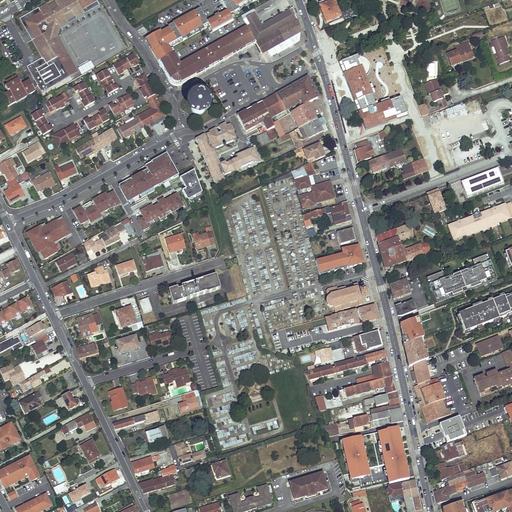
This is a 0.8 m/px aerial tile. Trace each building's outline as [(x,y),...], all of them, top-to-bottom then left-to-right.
[(42,56),(27,65),(41,90),(69,74),(55,50),(58,48),(52,38),(51,37),(51,35),(56,37),(57,35),(59,27),(60,28),(69,23),(67,21),(75,16),(76,19),(100,5),(96,0),(54,0),(56,1),(48,5),(47,4),(20,18),(28,31),(31,30),(36,39),(33,41),(42,56)] [(199,9),(146,38),(150,45),(148,46),(158,62),(172,54),(174,53),(171,47),(207,26),(211,32),(232,21),(227,13),(232,10),(233,12),(238,10),(236,7),(249,0),(251,3),(255,0),(254,0),(219,0),(226,11),(218,16),(217,14),(211,17),(212,19),(206,22),(199,9)] [(325,0),(320,2),(321,5),(319,5),(326,22),(341,16),(334,0),(325,0)] [(273,34),(297,20),(293,8),(260,26),(253,14),(244,18),(249,27),(245,28),(254,44),(256,43),(262,40),(273,34)] [(302,32),(297,20),(273,34),(283,50),(298,41),(299,35),(298,34),(300,33),(302,32)] [(254,44),(245,28),(178,65),(164,73),(170,84),(174,86),(178,87),(181,85),(180,83),(183,81),(182,78),(183,77),(185,80),(199,72),(203,68),(201,65),(202,64),(204,66),(211,61),(219,58),(217,56),(219,55),(220,58),(226,58),(245,47),(243,44),(245,44),(247,48),(254,44)] [(28,31),(33,41),(36,39),(31,30),(28,31)] [(300,42),(300,33),(298,34),(299,35),(298,41),(283,50),(277,53),(277,55),(300,42)] [(283,50),(273,34),(262,40),(268,51),(271,57),(277,53),(283,50)] [(77,70),(57,35),(56,37),(51,35),(51,37),(52,38),(58,48),(55,50),(69,74),(77,70)] [(506,47),(502,38),(492,42),(498,59),(497,59),(499,65),(510,61),(508,56),(509,55),(506,47)] [(262,54),(268,51),(262,40),(256,43),(262,54)] [(458,47),(460,51),(468,48),(470,47),(469,42),(458,47)] [(245,47),(226,58),(227,59),(246,49),(245,47)] [(471,56),(468,48),(460,51),(458,52),(457,51),(447,54),(451,66),(467,60),(466,58),(471,56)] [(134,54),(114,66),(119,75),(124,73),(123,71),(134,66),(135,67),(139,64),(134,54)] [(175,60),(172,54),(158,62),(161,68),(175,60)] [(199,72),(200,74),(227,59),(226,58),(220,58),(219,55),(217,56),(219,58),(211,61),(204,66),(202,64),(201,65),(203,68),(199,72)] [(178,65),(175,60),(161,68),(164,73),(178,65)] [(92,61),(77,67),(80,75),(95,69),(92,61)] [(437,63),(428,63),(428,76),(441,76),(441,68),(437,68),(437,63)] [(365,131),(407,116),(401,98),(376,106),(362,68),(344,74),(365,131)] [(107,70),(96,76),(102,86),(103,85),(109,94),(119,89),(117,85),(115,86),(112,81),(114,79),(112,76),(111,76),(109,73),(107,70)] [(181,85),(200,74),(199,72),(185,80),(183,77),(182,78),(183,81),(180,83),(181,85)] [(25,84),(21,86),(16,76),(6,81),(8,85),(7,86),(10,91),(10,92),(6,94),(7,96),(3,98),(8,107),(16,102),(15,101),(20,99),(20,100),(23,99),(22,98),(26,95),(27,96),(35,92),(30,83),(26,85),(25,84)] [(144,76),(137,80),(141,87),(142,87),(143,88),(142,89),(140,90),(145,98),(146,98),(147,97),(148,99),(147,99),(149,103),(155,99),(156,99),(154,95),(156,95),(152,89),(153,88),(149,82),(148,83),(146,80),(144,76)] [(319,97),(307,77),(276,95),(277,97),(306,80),(317,98),(319,97)] [(437,100),(438,104),(446,102),(444,98),(443,98),(435,79),(429,82),(432,89),(429,90),(431,95),(434,102),(437,100)] [(437,79),(435,79),(443,98),(444,98),(437,79)] [(285,110),(285,111),(299,103),(302,107),(309,103),(317,98),(306,80),(277,97),(285,110)] [(85,82),(74,88),(76,92),(78,91),(84,102),(83,102),(86,107),(95,102),(85,82)] [(65,93),(46,103),(51,112),(54,110),(54,109),(55,108),(56,109),(57,110),(61,108),(65,106),(64,104),(70,101),(65,93)] [(135,105),(129,95),(122,99),(121,97),(117,99),(119,103),(114,105),(113,103),(109,106),(115,116),(135,105)] [(262,103),(270,119),(285,110),(277,97),(276,95),(262,103)] [(138,116),(144,127),(149,124),(151,123),(153,126),(166,119),(155,99),(149,103),(153,108),(138,116)] [(199,100),(198,100),(195,101),(193,102),(192,104),(191,105),(191,108),(191,111),(193,113),(196,114),(198,115),(201,114),(203,112),(205,110),(205,107),(205,105),(203,102),(201,101),(199,100)] [(270,119),(262,103),(243,113),(244,115),(242,116),(241,114),(237,116),(245,133),(257,127),(256,126),(258,126),(259,125),(258,123),(262,121),(263,124),(267,132),(272,129),(274,128),(272,124),(270,119)] [(302,107),(290,114),(291,116),(293,115),(311,106),(309,103),(302,107)] [(425,104),(418,106),(422,116),(429,114),(425,104)] [(314,112),(311,106),(293,115),(294,117),(292,118),(294,122),(296,121),(300,129),(318,120),(315,115),(313,116),(312,113),(314,112)] [(42,109),(32,114),(36,121),(37,120),(41,127),(39,128),(43,135),(53,129),(50,124),(49,125),(43,114),(45,114),(42,109)] [(89,118),(84,121),(90,130),(110,119),(104,109),(99,112),(100,113),(90,119),(89,118)] [(430,149),(487,131),(481,111),(424,130),(430,149)] [(144,127),(138,116),(134,119),(135,120),(119,128),(120,129),(117,130),(122,139),(124,138),(125,138),(132,134),(132,133),(131,131),(134,129),(134,131),(140,128),(140,129),(144,127)] [(326,124),(323,117),(318,120),(321,126),(326,124)] [(26,127),(21,118),(5,127),(9,135),(16,131),(17,133),(26,127)] [(286,136),(278,120),(272,124),(274,128),(280,138),(286,136)] [(309,139),(324,132),(321,126),(318,120),(300,129),(292,132),(295,136),(291,138),(293,142),(298,140),(298,139),(300,138),(300,140),(303,140),(309,138),(309,139)] [(64,129),(52,136),(58,148),(64,145),(65,142),(73,138),(73,139),(81,135),(74,123),(70,125),(71,127),(68,129),(65,130),(64,129)] [(215,128),(209,132),(211,136),(208,137),(212,147),(215,145),(217,149),(223,146),(221,141),(225,140),(227,144),(233,141),(232,138),(235,136),(230,127),(228,128),(226,125),(219,128),(221,133),(218,134),(215,128)] [(117,138),(112,129),(94,139),(100,150),(103,148),(103,146),(110,142),(117,138)] [(267,132),(258,136),(262,144),(263,145),(277,138),(272,129),(267,132)] [(382,140),(388,138),(385,130),(379,132),(382,140)] [(209,132),(204,135),(211,151),(217,149),(215,145),(212,147),(208,137),(211,136),(209,132)] [(291,138),(289,134),(286,136),(280,138),(277,140),(280,144),(291,138)] [(204,135),(195,139),(216,185),(224,182),(222,177),(217,166),(211,151),(204,135)] [(300,140),(300,138),(298,139),(298,140),(293,142),(297,150),(300,149),(304,147),(300,140)] [(100,150),(94,139),(75,149),(80,159),(87,155),(95,151),(95,152),(100,150)] [(369,145),(368,140),(356,145),(357,149),(369,145)] [(27,163),(42,155),(36,144),(32,146),(33,147),(29,149),(22,154),(27,163)] [(325,157),(320,144),(304,150),(310,163),(325,157)] [(374,154),(370,144),(369,145),(357,149),(354,151),(357,163),(374,157),(373,154),(374,154)] [(238,159),(232,162),(235,169),(236,171),(253,163),(252,162),(257,159),(253,149),(237,157),(238,159)] [(406,161),(402,150),(368,162),(372,174),(406,161)] [(302,164),(307,161),(302,152),(297,155),(302,164)] [(179,176),(167,154),(151,163),(152,164),(149,166),(150,169),(148,170),(149,173),(144,176),(142,173),(119,186),(128,203),(132,200),(139,196),(153,188),(158,186),(158,184),(161,182),(163,184),(179,176)] [(17,174),(9,159),(0,164),(0,168),(0,170),(2,169),(4,173),(9,181),(14,179),(13,177),(17,174)] [(400,181),(429,170),(426,164),(424,159),(411,163),(413,168),(404,171),(405,173),(401,175),(403,178),(400,179),(400,181)] [(56,166),(53,168),(60,181),(68,177),(67,176),(76,171),(71,162),(58,169),(56,166)] [(224,162),(220,164),(225,176),(232,173),(231,171),(235,169),(232,162),(225,165),(224,162)] [(411,163),(402,167),(404,171),(413,168),(411,163)] [(220,164),(217,166),(222,177),(225,176),(220,164)] [(308,177),(305,166),(274,180),(275,182),(292,177),(293,177),(294,179),(295,181),(308,177)] [(201,190),(194,171),(180,179),(182,183),(185,181),(187,184),(184,186),(186,189),(182,191),(187,199),(191,196),(191,198),(195,196),(198,194),(198,192),(201,190)] [(55,183),(49,172),(41,177),(42,178),(36,181),(35,179),(31,182),(37,192),(41,190),(41,191),(49,187),(55,183)] [(23,182),(20,176),(7,183),(10,189),(4,192),(10,203),(24,195),(18,184),(23,182)] [(331,186),(330,182),(311,187),(308,177),(295,181),(302,209),(316,206),(316,204),(333,199),(332,197),(329,186),(331,186)] [(153,188),(139,196),(140,198),(155,191),(153,188)] [(446,210),(438,189),(427,193),(428,197),(433,211),(435,214),(446,210)] [(119,202),(113,192),(107,195),(106,193),(92,201),(95,206),(92,208),(86,211),(84,212),(81,207),(73,212),(80,225),(84,223),(83,220),(86,218),(88,221),(90,224),(95,221),(101,217),(99,214),(98,211),(101,209),(103,212),(107,210),(105,207),(112,203),(113,206),(119,202)] [(138,221),(143,230),(149,227),(147,224),(146,221),(152,218),(157,215),(159,217),(165,214),(163,212),(169,209),(170,211),(176,208),(182,204),(176,194),(165,201),(164,199),(158,202),(159,204),(153,207),(152,205),(140,212),(143,217),(138,221)] [(92,201),(89,202),(91,205),(84,208),(83,206),(81,207),(84,212),(86,211),(85,209),(91,206),(92,208),(95,206),(92,201)] [(342,204),(342,205),(329,209),(329,208),(324,209),(324,210),(326,215),(332,213),(334,222),(346,218),(346,217),(351,216),(349,210),(347,202),(342,204)] [(455,224),(449,226),(454,240),(511,218),(511,205),(511,203),(499,207),(499,209),(491,212),(491,211),(481,214),(482,216),(474,219),(473,217),(463,221),(464,223),(456,226),(455,224)] [(322,217),(326,216),(326,215),(324,210),(305,215),(304,215),(303,215),(306,228),(307,228),(307,227),(311,226),(309,221),(316,219),(317,221),(319,222),(321,222),(323,219),(322,217)] [(335,225),(352,221),(351,216),(346,217),(346,218),(334,222),(335,225)] [(70,234),(61,218),(56,221),(51,224),(45,227),(30,235),(34,242),(31,243),(38,254),(40,253),(44,260),(57,253),(53,246),(52,243),(58,240),(58,241),(65,237),(70,234)] [(136,235),(129,223),(123,226),(126,231),(129,236),(132,234),(134,236),(136,235)] [(414,238),(413,223),(376,236),(385,269),(406,261),(403,251),(401,246),(400,243),(414,238)] [(44,225),(27,234),(31,243),(34,242),(30,235),(45,227),(44,225)] [(123,225),(115,229),(117,235),(126,231),(123,226),(123,225)] [(115,229),(113,227),(106,231),(108,236),(103,239),(106,246),(120,239),(117,235),(115,229)] [(316,236),(314,229),(309,230),(307,231),(309,238),(316,236)] [(355,241),(352,229),(337,233),(341,245),(355,241)] [(210,246),(215,244),(211,233),(207,234),(210,246)] [(197,250),(210,246),(207,234),(200,237),(194,239),(197,250)] [(184,245),(181,235),(166,240),(170,253),(174,252),(173,249),(184,245)] [(322,240),(320,236),(311,238),(314,249),(312,249),(314,256),(324,253),(322,246),(321,246),(320,240),(322,240)] [(93,254),(106,248),(101,240),(94,243),(92,239),(84,244),(87,252),(91,250),(93,254)] [(432,251),(428,243),(422,245),(421,244),(406,250),(403,251),(406,261),(432,251)] [(341,249),(342,255),(343,257),(361,253),(359,246),(341,249)] [(159,255),(158,252),(142,257),(143,261),(159,255)] [(343,257),(342,255),(328,258),(316,262),(320,276),(363,264),(361,253),(343,257)] [(76,261),(73,255),(56,263),(60,272),(72,266),(71,264),(76,261)] [(163,266),(159,255),(143,261),(147,271),(163,266)] [(471,290),(497,279),(491,265),(489,266),(486,259),(489,258),(487,255),(472,261),(476,270),(472,271),(472,270),(468,272),(467,272),(469,276),(466,277),(471,290)] [(20,270),(16,262),(7,266),(9,269),(3,272),(6,278),(12,275),(11,275),(20,270)] [(136,271),(133,262),(117,267),(120,276),(136,271)] [(111,281),(107,270),(104,271),(103,267),(94,270),(95,273),(87,276),(90,285),(101,281),(102,284),(111,281)] [(453,278),(453,277),(455,282),(458,281),(463,293),(471,290),(466,277),(469,276),(467,272),(468,272),(467,271),(452,276),(453,278)] [(449,280),(445,282),(442,272),(427,278),(428,282),(430,281),(433,288),(431,288),(436,303),(445,300),(463,293),(458,281),(455,282),(453,277),(453,278),(449,279),(449,280)] [(220,289),(216,276),(182,287),(182,289),(178,290),(178,288),(169,291),(173,304),(220,289)] [(414,279),(413,276),(406,279),(410,292),(418,290),(414,279)] [(410,292),(406,279),(389,285),(393,300),(411,294),(410,292)] [(73,293),(68,282),(52,289),(56,296),(59,295),(60,296),(63,295),(64,297),(73,293)] [(360,291),(358,284),(338,290),(337,287),(329,289),(327,293),(328,297),(327,300),(327,303),(328,305),(330,306),(332,307),(333,309),(335,309),(336,314),(344,311),(343,309),(363,303),(362,297),(367,296),(365,290),(360,291)] [(511,295),(510,296),(511,298),(506,300),(505,297),(505,296),(501,298),(494,301),(489,303),(486,304),(480,306),(479,304),(477,305),(478,307),(474,309),(459,314),(460,316),(462,322),(466,332),(471,330),(471,331),(478,328),(483,327),(495,322),(501,320),(508,317),(507,316),(508,316),(511,313),(511,295)] [(27,298),(20,302),(21,303),(17,306),(21,313),(25,311),(26,312),(32,308),(27,298)] [(151,311),(147,299),(139,302),(143,313),(151,311)] [(395,307),(398,317),(402,316),(417,311),(413,301),(402,305),(401,304),(397,305),(398,306),(395,307)] [(9,308),(10,309),(6,312),(10,319),(14,317),(15,318),(22,314),(21,313),(17,306),(16,304),(9,308)] [(376,310),(374,304),(359,309),(362,322),(368,320),(366,313),(376,310)] [(136,324),(131,307),(126,309),(126,311),(123,312),(123,310),(116,312),(122,329),(136,324)] [(362,322),(359,309),(354,310),(357,323),(362,322)] [(357,323),(354,310),(348,312),(348,314),(351,325),(357,323)] [(376,313),(376,310),(366,313),(368,320),(378,318),(376,313)] [(2,314),(2,313),(0,313),(0,325),(0,326),(7,322),(7,321),(10,319),(6,312),(2,314)] [(429,314),(400,325),(404,346),(421,339),(424,338),(423,333),(422,333),(419,326),(421,325),(421,323),(431,319),(429,314)] [(97,332),(92,315),(76,320),(81,334),(90,332),(90,334),(97,332)] [(25,330),(29,338),(33,336),(35,341),(46,335),(47,334),(40,323),(25,330)] [(297,331),(295,326),(272,332),(274,338),(297,331)] [(366,347),(367,351),(382,346),(378,331),(354,338),(355,342),(358,353),(362,352),(361,348),(366,347)] [(172,343),(169,333),(159,336),(159,334),(149,337),(153,349),(162,346),(172,343)] [(47,350),(43,343),(49,340),(46,335),(35,341),(38,346),(33,348),(37,356),(47,350)] [(139,346),(136,336),(117,341),(120,352),(139,346)] [(0,343),(0,353),(11,347),(14,352),(23,347),(18,337),(14,339),(13,337),(0,343)] [(503,349),(498,338),(490,341),(492,344),(486,347),(485,343),(477,346),(481,358),(488,355),(488,354),(495,351),(495,352),(503,349)] [(108,339),(102,341),(105,349),(110,347),(108,339)] [(421,339),(404,346),(408,368),(414,366),(425,361),(428,360),(421,339)] [(340,341),(329,344),(330,348),(331,351),(342,348),(340,341)] [(98,353),(95,344),(76,350),(79,359),(98,353)] [(326,349),(319,351),(321,359),(322,364),(330,361),(329,360),(326,349)] [(384,351),(365,357),(367,364),(375,361),(386,358),(384,351)] [(501,353),(508,372),(510,371),(511,370),(511,367),(510,363),(508,364),(504,353),(501,353)] [(308,371),(304,372),(307,380),(367,365),(367,364),(365,357),(365,356),(357,358),(357,361),(354,361),(354,359),(334,364),(335,367),(331,368),(331,365),(314,369),(308,371)] [(414,366),(415,372),(417,380),(418,382),(417,382),(417,384),(418,386),(429,381),(429,380),(428,377),(433,375),(430,365),(426,367),(425,361),(414,366)] [(375,373),(389,369),(388,363),(377,366),(372,367),(374,375),(375,375),(375,373)] [(0,368),(0,371),(1,371),(6,380),(11,378),(15,386),(19,384),(10,365),(1,370),(0,368)] [(23,376),(18,366),(13,369),(11,365),(10,365),(19,384),(22,382),(20,377),(23,376)] [(190,382),(186,369),(181,371),(181,369),(177,370),(177,372),(174,373),(173,371),(169,373),(170,375),(166,376),(168,384),(172,383),(172,381),(175,380),(176,383),(180,385),(181,387),(186,385),(185,384),(190,382)] [(391,377),(389,369),(375,373),(375,375),(374,375),(356,380),(358,386),(391,377)] [(44,371),(19,385),(23,392),(28,390),(26,386),(30,384),(32,389),(42,384),(39,379),(46,375),(44,371)] [(483,376),(474,380),(479,395),(489,392),(488,389),(495,386),(500,385),(501,386),(502,388),(509,385),(511,384),(511,376),(510,371),(508,372),(499,375),(500,378),(498,379),(497,375),(496,372),(486,376),(487,378),(484,379),(483,377),(483,376)] [(392,388),(393,377),(391,377),(358,386),(340,391),(342,399),(384,388),(385,390),(392,388)] [(395,385),(393,377),(392,388),(385,390),(386,395),(396,392),(395,385)] [(437,384),(435,379),(429,381),(418,386),(416,386),(418,391),(421,391),(426,405),(424,406),(428,417),(431,416),(433,421),(452,413),(450,408),(447,409),(443,400),(446,399),(440,383),(437,384)] [(156,392),(152,380),(149,381),(149,382),(146,383),(146,382),(145,382),(139,384),(139,382),(135,383),(135,385),(131,386),(134,394),(138,393),(140,397),(151,393),(156,392)] [(418,391),(416,386),(414,387),(428,423),(433,421),(431,416),(428,417),(424,406),(426,405),(421,391),(418,391)] [(125,397),(122,389),(113,391),(115,396),(111,398),(112,401),(125,397)] [(196,397),(194,391),(183,395),(185,400),(186,403),(184,403),(178,405),(180,412),(189,410),(188,410),(198,406),(196,397)] [(398,401),(396,392),(386,395),(363,401),(364,405),(375,403),(376,406),(388,403),(389,407),(374,411),(375,411),(372,412),(373,415),(375,414),(400,409),(398,401)] [(72,401),(68,393),(61,397),(62,398),(65,405),(69,411),(77,406),(79,404),(79,403),(79,401),(77,400),(75,399),(73,400),(72,401)] [(35,396),(20,404),(26,414),(40,406),(40,405),(35,397),(35,396)] [(326,410),(322,396),(314,397),(320,412),(325,410),(326,410)] [(127,407),(125,397),(112,401),(113,402),(114,402),(116,410),(127,407)] [(62,398),(55,401),(59,408),(65,405),(62,398)] [(372,421),(376,420),(378,420),(379,427),(403,422),(402,416),(400,409),(375,414),(373,415),(371,415),(372,421)] [(160,420),(157,412),(113,425),(114,431),(145,421),(146,425),(160,420)] [(96,428),(89,414),(81,418),(82,421),(80,421),(78,418),(61,428),(65,435),(78,427),(83,426),(84,426),(87,432),(96,428)] [(369,425),(367,416),(348,420),(349,426),(354,424),(355,428),(354,428),(354,433),(363,431),(362,427),(369,425)] [(439,425),(446,443),(466,436),(459,418),(439,425)] [(15,432),(11,424),(0,430),(0,452),(6,449),(6,448),(14,444),(13,441),(18,438),(15,432)] [(336,436),(333,424),(324,426),(328,438),(336,436)] [(168,438),(164,427),(147,433),(150,443),(156,442),(156,440),(162,438),(162,440),(168,438)] [(400,429),(378,434),(389,487),(411,482),(400,429)] [(169,440),(168,438),(162,440),(162,438),(156,440),(156,442),(150,443),(147,433),(145,433),(149,447),(169,440)] [(369,476),(361,437),(341,441),(350,481),(369,476)] [(99,455),(92,441),(81,448),(90,464),(97,460),(96,457),(99,455)] [(183,442),(174,445),(181,465),(206,457),(204,450),(187,456),(186,452),(189,451),(188,447),(185,448),(183,442)] [(454,445),(454,443),(442,447),(447,462),(459,457),(459,458),(468,455),(463,442),(454,445)] [(151,457),(131,464),(135,474),(141,473),(148,470),(154,468),(151,457)] [(27,463),(26,461),(0,474),(0,479),(4,486),(8,484),(9,486),(11,485),(10,483),(23,477),(24,479),(27,477),(30,483),(35,480),(34,477),(39,475),(32,461),(27,463)] [(230,475),(226,461),(212,465),(214,473),(215,472),(217,479),(230,475)] [(465,466),(464,464),(446,470),(444,464),(438,466),(441,481),(447,479),(463,473),(469,471),(467,466),(465,466)] [(169,469),(161,471),(163,478),(164,477),(172,475),(177,473),(175,466),(169,468),(169,469)] [(508,478),(504,466),(491,471),(490,472),(492,478),(499,475),(501,481),(508,478)] [(194,470),(193,468),(185,470),(187,477),(192,475),(191,471),(194,470)] [(469,471),(463,473),(468,486),(469,488),(487,482),(484,472),(477,475),(474,468),(469,471)] [(96,474),(93,469),(84,475),(86,479),(96,474)] [(116,481),(112,472),(97,481),(99,484),(102,482),(105,487),(116,481)] [(327,487),(322,473),(309,477),(310,478),(306,479),(307,484),(303,485),(302,480),(302,479),(289,483),(293,498),(301,495),(302,498),(305,497),(307,498),(316,496),(317,493),(320,492),(319,490),(327,487)] [(454,485),(457,493),(463,490),(462,488),(468,486),(463,473),(447,479),(449,486),(450,487),(454,485)] [(175,484),(172,475),(164,477),(167,487),(175,484)] [(10,483),(11,485),(24,479),(23,477),(10,483)] [(167,487),(164,477),(163,478),(139,485),(143,494),(167,487)] [(419,494),(416,481),(411,482),(389,487),(388,487),(388,489),(387,492),(388,498),(391,497),(395,500),(397,497),(403,496),(404,499),(405,499),(407,511),(421,511),(421,510),(422,510),(419,494)] [(69,489),(67,484),(61,487),(60,485),(54,488),(57,495),(69,489)] [(68,494),(72,503),(91,495),(87,485),(68,494)] [(238,494),(228,497),(233,511),(243,511),(272,504),(266,485),(257,488),(258,492),(259,495),(259,496),(262,496),(261,498),(258,498),(254,499),(253,497),(248,498),(249,500),(242,502),(240,505),(239,504),(240,501),(239,498),(238,494)] [(435,492),(436,497),(444,495),(444,497),(448,495),(448,496),(457,493),(454,485),(450,487),(449,486),(435,492)] [(192,503),(188,490),(177,493),(181,506),(192,503)] [(511,511),(511,492),(508,493),(509,495),(507,496),(507,494),(500,496),(500,497),(494,500),(493,499),(486,501),(487,503),(485,504),(484,502),(476,505),(477,506),(475,507),(476,511),(498,511),(501,511),(508,509),(508,511),(511,511)] [(181,506),(177,493),(167,496),(171,509),(181,506)] [(16,511),(34,511),(51,504),(46,495),(15,510),(16,511)] [(449,500),(448,496),(448,495),(444,497),(444,495),(436,497),(438,504),(449,500)] [(361,505),(360,501),(351,504),(353,511),(364,511),(362,504),(361,505)]
